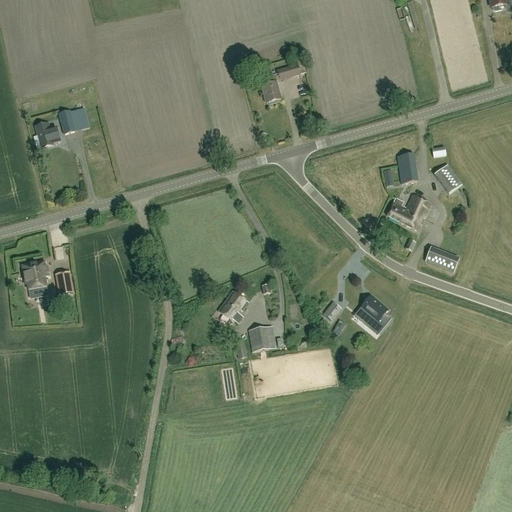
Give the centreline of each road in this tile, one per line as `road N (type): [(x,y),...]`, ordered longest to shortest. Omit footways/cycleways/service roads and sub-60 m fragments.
road 1 (track): [(137,511),(168,319),(136,196)]
road 2 (tertiary): [(0,234),(289,154)]
road 3 (unclassified): [(511,310),(371,251),(305,185),(289,154)]
road 4 (tertiary): [(289,154),(511,89)]
